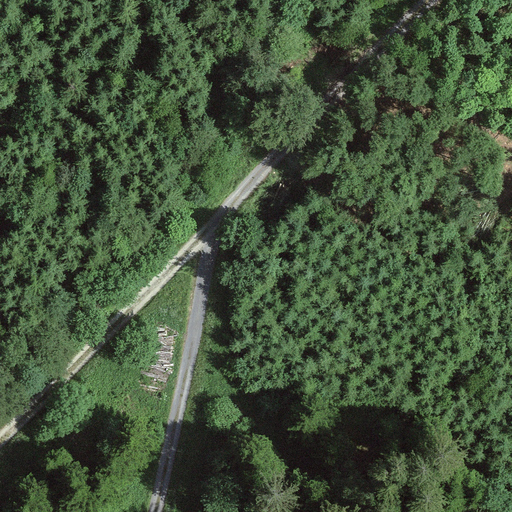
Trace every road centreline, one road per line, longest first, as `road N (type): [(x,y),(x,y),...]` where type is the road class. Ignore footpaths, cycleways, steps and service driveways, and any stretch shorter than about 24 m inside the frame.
road 1 (track): [(435,0),(0,432)]
road 2 (track): [(217,224),(161,511)]
